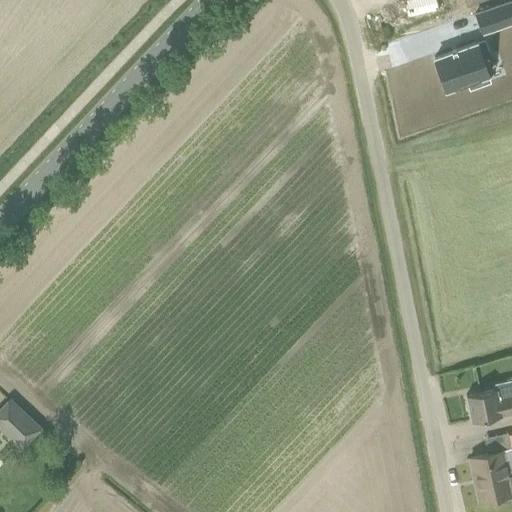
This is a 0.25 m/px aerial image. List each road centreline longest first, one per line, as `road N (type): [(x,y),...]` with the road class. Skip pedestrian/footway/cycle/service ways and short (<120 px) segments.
road 1 (unclassified): [(446,511),(370,102),(333,0)]
road 2 (tertiary): [(0,230),(216,0)]
